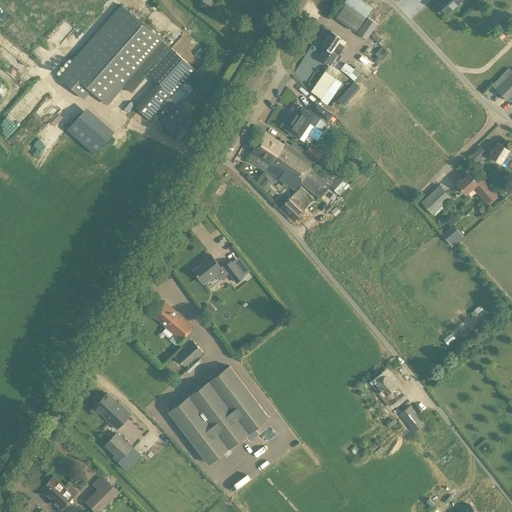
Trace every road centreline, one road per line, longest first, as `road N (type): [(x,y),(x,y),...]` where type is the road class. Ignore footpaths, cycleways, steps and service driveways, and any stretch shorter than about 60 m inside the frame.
road 1 (unclassified): [(511,502),(299,240),(243,175),(210,151)]
road 2 (unclassified): [(0,505),(210,151)]
road 3 (unclassified): [(210,151),(300,0)]
road 4 (unclassified): [(511,122),(386,0)]
road 5 (track): [(53,414),(148,511)]
